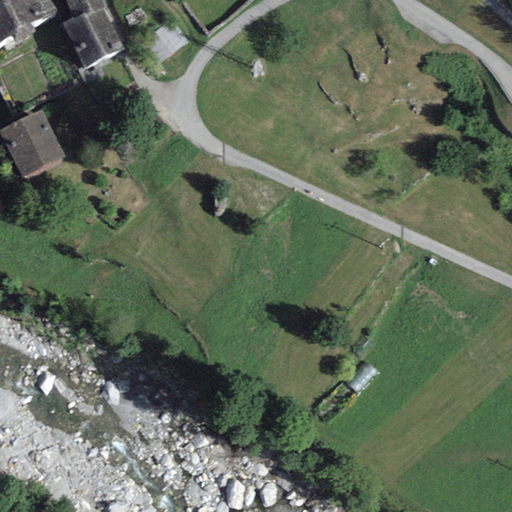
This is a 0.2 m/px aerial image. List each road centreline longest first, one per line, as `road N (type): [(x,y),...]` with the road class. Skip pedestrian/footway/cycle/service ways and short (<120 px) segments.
road 1 (unclassified): [(186,106),(196,132),(226,155),(511,281)]
road 2 (unclassified): [(280,0),(212,46),(192,76),(186,106)]
road 3 (residential): [(186,106),(146,85),(106,0)]
road 4 (unclassified): [(511,79),(403,0)]
